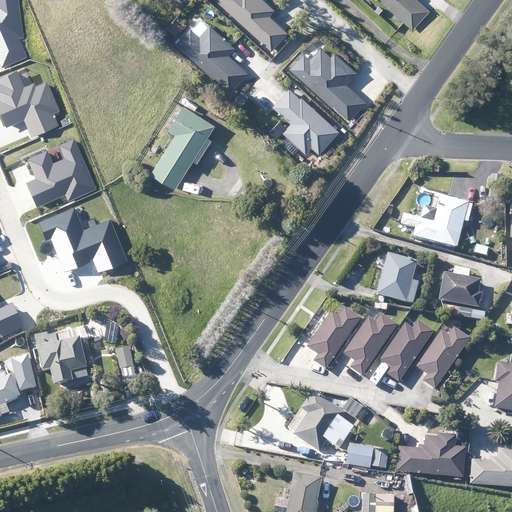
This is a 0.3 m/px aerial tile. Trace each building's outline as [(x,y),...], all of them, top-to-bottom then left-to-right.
[(18,0),(0,0),(0,64),(1,68),(28,57),(16,39),(24,38),(18,0)] [(274,11),(262,0),(215,0),(272,52),(288,34),(269,17),(274,11)] [(377,0),(411,30),(428,11),(415,0),(377,0)] [(229,55),(235,49),(213,27),(201,39),(192,30),(180,43),(205,68),(207,66),(231,91),(248,75),(229,55)] [(311,47),(304,55),(290,72),(349,122),(366,103),(345,85),(357,72),(336,54),(332,58),(322,50),(318,54),(311,47)] [(0,78),(2,84),(0,84),(0,113),(5,128),(23,121),(29,137),(57,127),(51,113),(57,110),(46,82),(24,91),(17,72),(0,78)] [(302,100),(290,90),(274,108),(291,124),(283,133),(306,154),(312,148),(319,154),(340,132),(303,99),(302,100)] [(212,136),(220,125),(188,105),(187,107),(173,129),(179,134),(167,152),(154,173),(178,188),(178,187),(191,168),(192,168),(197,160),(201,163),(215,141),(216,139),(212,136)] [(96,189),(73,140),(56,148),(46,153),(46,152),(27,161),(36,180),(24,185),(35,209),(64,195),(68,202),(96,189)] [(142,181),(146,174),(133,166),(129,173),(142,181)] [(499,202),(501,180),(490,179),(487,201),(499,202)] [(471,222),(471,218),(474,206),(469,205),(470,202),(464,200),(463,202),(441,197),(437,211),(434,210),(425,208),(422,220),(404,216),(402,226),(417,230),(414,238),(458,249),(465,221),(471,222)] [(485,248),(473,246),(471,254),(483,257),(485,248)] [(417,262),(402,258),(387,254),(384,267),(376,295),(412,305),(418,283),(412,281),(417,262)] [(480,280),(445,273),(440,300),(478,307),(481,292),(478,291),(480,280)] [(0,310),(0,339),(26,329),(15,305),(0,310)] [(327,369),(361,318),(345,308),(339,317),(332,312),(309,347),(320,354),(315,362),(327,369)] [(362,376),(396,325),(380,315),(374,324),(367,319),(344,354),(355,361),(350,369),(362,376)] [(400,383),(433,332),(418,322),(412,331),(405,326),(382,361),(393,368),(388,376),(400,383)] [(492,330),(500,333),(502,327),(494,324),(492,330)] [(90,338),(90,337),(87,327),(50,336),(49,333),(37,336),(39,342),(46,370),(53,369),(57,384),(61,383),(90,376),(88,368),(90,367),(84,340),(90,338)] [(436,390),(470,338),(454,328),(448,337),(441,332),(418,367),(429,374),(424,382),(436,390)] [(29,346),(30,352),(37,350),(36,343),(29,344),(29,346)] [(124,384),(136,382),(138,382),(131,346),(117,349),(119,356),(124,384)] [(511,367),(497,367),(495,413),(511,413),(511,367)] [(0,380),(0,418),(2,418),(0,413),(0,406),(18,399),(9,377),(0,380)] [(346,415),(326,401),(314,392),(289,428),(296,433),(294,436),(303,442),(320,454),(328,442),(339,450),(355,427),(343,419),(346,415)] [(384,469),(388,453),(350,445),(348,454),(346,463),(346,464),(370,469),(370,466),(384,469)] [(511,449),(498,449),(497,464),(472,462),(470,486),(511,489),(511,449)] [(433,465),(415,462),(414,466),(411,465),(410,474),(432,477),(433,465)] [(300,476),(296,475),(289,474),(282,511),(313,511),(315,504),(313,504),(317,480),(309,478),(305,477),(300,476)] [(391,511),(392,496),(360,495),(359,504),(359,509),(359,511),(391,511)]
